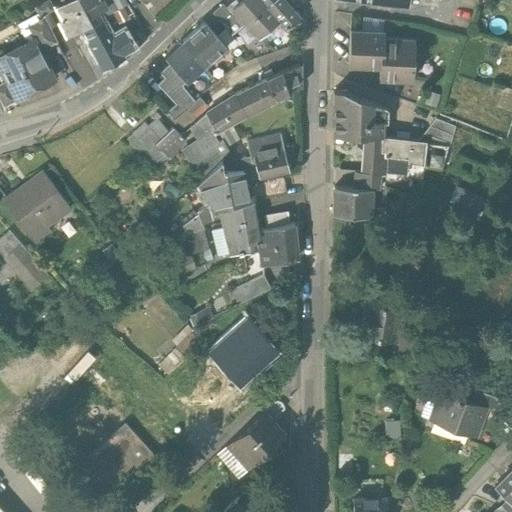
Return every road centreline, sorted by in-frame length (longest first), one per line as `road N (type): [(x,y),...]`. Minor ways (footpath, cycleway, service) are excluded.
road 1 (residential): [(312,511),(320,0)]
road 2 (tertiary): [(0,135),(96,95),(200,0)]
